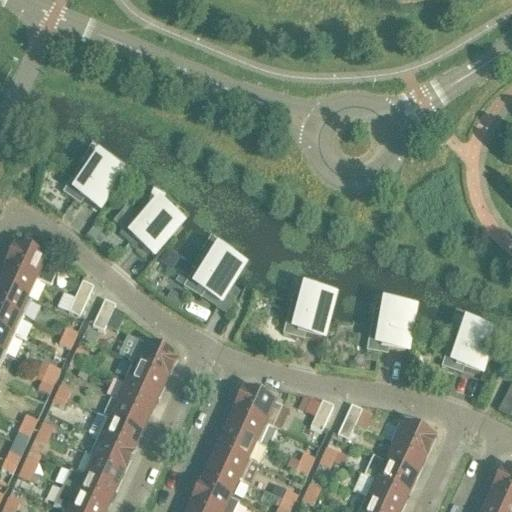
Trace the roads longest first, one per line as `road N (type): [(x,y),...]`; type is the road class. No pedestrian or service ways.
road 1 (tertiary): [(319,126),(54,18)]
road 2 (residential): [(461,417),(240,363)]
road 3 (residential): [(200,346),(53,231),(15,221)]
road 4 (residential): [(123,511),(200,346)]
road 5 (residential): [(172,511),(240,363)]
road 6 (tertiary): [(319,126),(318,157),(327,171),(357,182),(385,168),(393,154),(389,123)]
road 7 (tertiary): [(389,123),(511,50)]
road 8 (residential): [(0,135),(54,18)]
